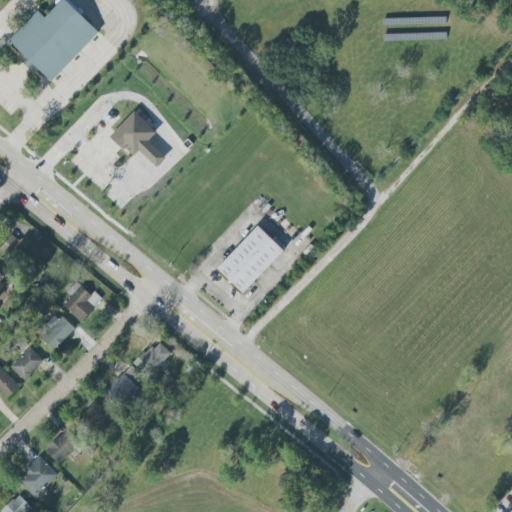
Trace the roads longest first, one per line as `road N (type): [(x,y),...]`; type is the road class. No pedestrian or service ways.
road 1 (primary): [(0,178),(369,482)]
road 2 (residential): [(153,279),(0,453)]
road 3 (primary): [(385,466),(233,344)]
